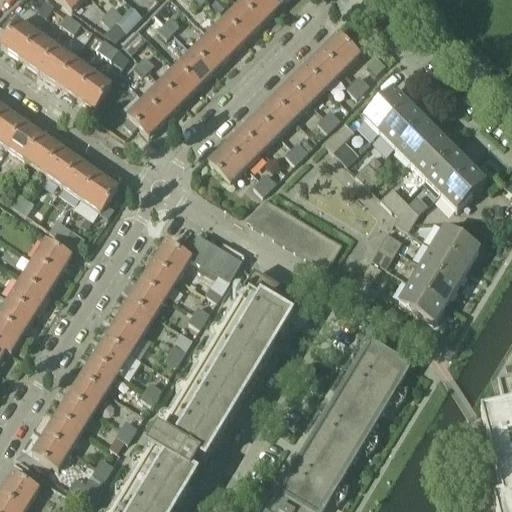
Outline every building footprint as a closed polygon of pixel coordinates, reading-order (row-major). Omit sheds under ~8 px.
[(53,0),(71,17),(86,1),(84,0),(53,0)] [(198,14),(204,8),(195,0),(191,0),(185,7),(188,10),(191,7),(198,14)] [(248,0),(238,10),(261,31),(278,15),(262,0),(248,0)] [(262,0),(278,15),(292,0),(262,0)] [(220,2),(211,11),(219,19),(228,10),(220,2)] [(37,18),(46,24),(54,12),(45,6),(37,18)] [(222,26),(245,47),(261,31),(238,10),(222,26)] [(105,20),(114,29),(122,21),(112,12),(105,20)] [(59,31),(66,36),(73,25),(66,20),(59,31)] [(110,34),(114,29),(105,20),(100,25),(110,34)] [(166,46),(174,37),(165,27),(163,29),(153,20),(147,26),(166,46)] [(165,27),(174,37),(178,33),(169,23),(165,27)] [(0,50),(0,52),(18,65),(36,39),(17,26),(16,29),(9,24),(1,34),(8,39),(0,50)] [(73,25),(66,36),(73,41),(80,31),(73,25)] [(207,41),(228,64),(245,47),(222,26),(207,41)] [(36,39),(18,65),(37,78),(55,52),(36,39)] [(321,56),(342,78),(358,62),(337,40),(321,56)] [(191,56),(213,79),(228,64),(207,41),(191,56)] [(96,56),(103,61),(110,50),(103,45),(96,56)] [(110,50),(103,61),(110,66),(118,56),(110,50)] [(55,52),(37,78),(56,91),(73,65),(55,52)] [(175,73),(196,96),(213,79),(191,56),(175,73)] [(305,72),(326,94),(342,78),(321,56),(305,72)] [(140,66),(148,76),(153,71),(144,62),(140,66)] [(73,65),(56,91),(75,104),(92,78),(73,65)] [(141,84),(148,76),(140,66),(132,74),(141,84)] [(289,88),(311,109),(326,94),(305,72),(289,88)] [(159,89),(179,112),(196,96),(175,73),(159,89)] [(92,78),(75,104),(93,117),(111,91),(92,78)] [(359,82),(353,89),(362,99),(369,92),(359,82)] [(272,105),(293,127),(311,109),(289,88),(272,105)] [(142,105),(163,128),(179,112),(159,89),(142,105)] [(353,89),(346,95),(356,105),(362,99),(353,89)] [(378,140),(379,140),(407,112),(407,111),(393,97),(392,96),(378,109),(363,124),(363,125),(364,125),(364,126),(378,140)] [(122,130),(131,139),(137,133),(148,144),(163,128),(142,105),(126,122),(128,124),(122,130)] [(256,120),(278,142),(293,127),(272,105),(256,120)] [(407,112),(379,140),(379,141),(393,155),(394,155),(394,156),(423,127),(422,127),(423,126),(408,112),(407,112)] [(4,115),(0,120),(0,151),(5,155),(23,128),(4,115)] [(330,117),(323,123),(333,133),(340,127),(330,117)] [(240,136),(262,158),(278,142),(256,120),(240,136)] [(323,123),(317,130),(327,140),(333,133),(323,123)] [(423,127),(394,156),(395,156),(394,156),(409,171),(409,170),(409,171),(438,143),(437,142),(438,142),(423,127),(423,128),(423,127)] [(23,128),(5,155),(23,167),(40,140),(23,128)] [(338,135),(324,150),(326,152),(333,159),(344,148),(353,139),(344,129),(339,135),(338,135)] [(222,154),(244,175),(262,158),(240,136),(222,154)] [(40,140),(23,167),(42,180),(59,153),(40,140)] [(438,143),(409,171),(410,171),(410,172),(424,186),(425,186),(453,158),(453,157),(439,143),(438,143)] [(291,155),(300,165),(307,158),(297,148),(291,155)] [(344,148),(333,159),(347,173),(358,162),(344,148)] [(59,153),(42,180),(61,194),(79,167),(59,153)] [(229,190),(244,175),(222,154),(208,169),(229,190)] [(294,171),(300,165),(291,155),(284,161),(294,171)] [(453,158),(425,186),(425,187),(439,201),(440,201),(468,173),(468,172),(454,158),(453,158)] [(79,167),(61,194),(80,207),(98,180),(79,167)] [(355,180),(355,181),(361,188),(373,176),(367,169),(355,181),(355,180)] [(468,173),(440,201),(440,202),(454,217),(455,216),(455,217),(456,218),(471,203),(470,203),(484,189),(483,188),(469,173),(469,174),(468,173)] [(373,176),(361,188),(368,195),(369,194),(380,183),(373,176)] [(98,180),(80,207),(99,220),(100,219),(105,212),(117,194),(98,180)] [(266,180),(259,186),(269,196),(276,190),(266,180)] [(259,186),(253,193),(262,203),(269,196),(259,186)] [(380,205),(380,206),(386,213),(399,201),(392,194),(380,205)] [(19,200),(11,211),(19,217),(26,205),(19,200)] [(399,201),(386,213),(390,217),(391,217),(394,220),(400,214),(401,216),(407,210),(399,201)] [(26,205),(19,217),(26,221),(34,211),(26,205)] [(251,231),(262,238),(277,213),(266,206),(266,207),(245,227),(251,231)] [(400,214),(394,220),(397,223),(416,225),(418,221),(407,210),(401,216),(400,214)] [(114,218),(105,212),(100,219),(109,226),(114,218)] [(277,213),(262,238),(272,244),(288,219),(277,213)] [(288,219),(272,244),(283,250),(298,226),(288,220),(288,219)] [(408,238),(416,225),(397,223),(393,229),(394,230),(408,238)] [(298,226),(283,250),(294,257),(308,232),(298,226)] [(56,227),(49,237),(56,242),(63,232),(56,227)] [(63,232),(56,242),(63,247),(71,237),(63,232)] [(308,232),(294,257),(304,263),(319,239),(308,232)] [(432,253),(467,274),(467,273),(467,274),(478,256),(478,255),(462,245),(463,245),(444,234),(443,234),(444,234),(443,235),(432,252),(433,253),(432,253)] [(319,239),(304,263),(314,270),(330,245),(319,239)] [(382,248),(396,257),(401,249),(387,240),(382,248)] [(201,272),(197,278),(213,287),(216,282),(228,289),(239,271),(197,244),(186,262),(185,262),(201,272)] [(330,245),(314,270),(326,277),(339,254),(341,252),(330,245)] [(34,263),(60,280),(71,263),(44,246),(34,263)] [(153,267),(178,285),(190,267),(199,272),(196,277),(197,278),(201,272),(185,262),(186,262),(164,248),(153,267)] [(391,265),(396,257),(382,248),(377,256),(377,257),(391,265)] [(421,272),(456,292),(467,275),(466,275),(467,274),(432,253),(432,254),(421,271),(421,272)] [(34,263),(20,284),(47,301),(60,280),(34,263)] [(153,267),(140,287),(168,303),(178,285),(153,267)] [(354,294),(365,301),(370,294),(369,294),(380,276),(369,269),(368,271),(354,294)] [(410,290),(444,311),(445,310),(445,311),(455,293),(456,292),(421,272),(420,272),(410,289),(410,290)] [(253,279),(145,458),(112,511),(178,511),(195,484),(190,481),(198,467),(204,470),(291,325),(285,322),(295,305),(253,279)] [(209,294),(206,298),(204,302),(215,309),(228,289),(216,282),(213,287),(214,288),(210,295),(209,294)] [(20,284),(8,304),(35,320),(47,301),(20,284)] [(140,287),(128,306),(155,323),(168,303),(140,287)] [(444,312),(444,311),(410,290),(410,291),(409,291),(399,308),(398,309),(398,310),(416,321),(417,321),(433,330),(433,329),(434,329),(444,312)] [(8,304),(0,316),(0,325),(23,340),(35,320),(8,304)] [(128,306),(116,326),(143,342),(150,331),(155,323),(128,306)] [(194,318),(206,325),(209,320),(197,313),(194,318)] [(188,328),(199,336),(206,325),(194,318),(188,328)] [(0,353),(4,357),(10,360),(23,340),(0,325),(0,353)] [(116,326),(104,344),(131,360),(143,342),(116,326)] [(180,338),(168,358),(180,365),(192,346),(180,338)] [(104,344),(91,365),(118,382),(131,360),(104,344)] [(323,511),(408,373),(369,349),(279,499),(279,500),(272,511),(323,511)] [(163,367),(175,374),(180,365),(168,358),(163,367)] [(91,365),(80,383),(107,399),(118,382),(91,365)] [(503,408),(480,414),(501,498),(492,500),(494,511),(511,511),(511,381),(497,385),(503,408)] [(80,383),(68,402),(94,419),(107,399),(80,383)] [(149,389),(144,398),(155,405),(161,396),(149,389)] [(139,405),(151,412),(155,405),(144,398),(139,405)] [(68,402),(56,421),(83,437),(94,419),(68,402)] [(56,421),(43,442),(69,459),(83,437),(56,421)] [(120,434),(132,442),(137,434),(125,427),(120,434)] [(115,443),(127,450),(132,442),(120,434),(115,443)] [(58,477),(69,459),(43,442),(31,460),(58,477)] [(101,465),(95,475),(107,482),(113,473),(101,465)] [(91,481),(103,488),(107,482),(95,475),(91,481)] [(0,498),(20,511),(28,511),(38,497),(12,480),(0,498)] [(20,511),(0,498),(0,511),(20,511)]
